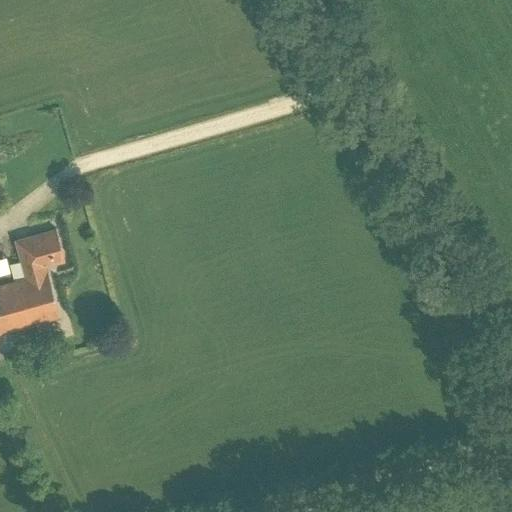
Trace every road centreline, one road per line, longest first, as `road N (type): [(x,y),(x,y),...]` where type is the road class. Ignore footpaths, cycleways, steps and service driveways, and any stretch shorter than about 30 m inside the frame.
road 1 (unclassified): [(511,370),(317,0)]
road 2 (unknown): [(363,87),(314,120),(106,185),(0,238)]
road 3 (unclassified): [(257,511),(511,442)]
